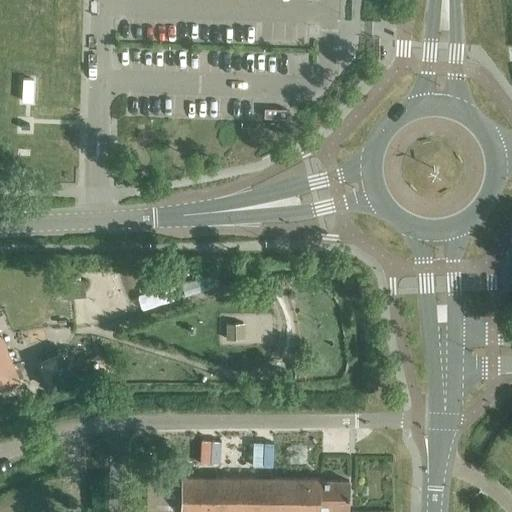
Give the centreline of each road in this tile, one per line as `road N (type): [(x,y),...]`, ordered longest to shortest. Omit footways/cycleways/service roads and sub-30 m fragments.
road 1 (residential): [(0,452),(79,425),(443,420)]
road 2 (residential): [(97,219),(102,0)]
road 3 (tertiary): [(183,215),(250,215),(373,196)]
road 4 (tertiary): [(366,161),(183,215)]
